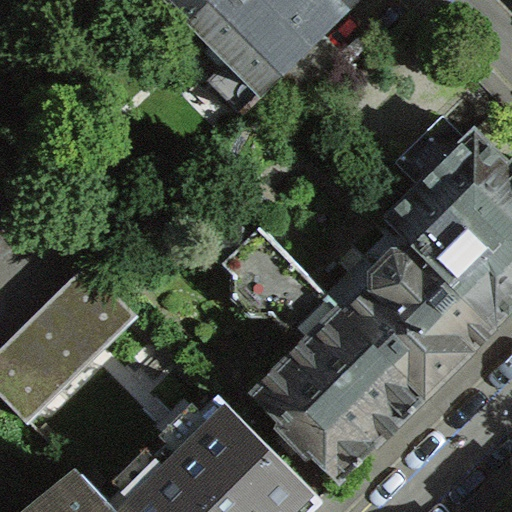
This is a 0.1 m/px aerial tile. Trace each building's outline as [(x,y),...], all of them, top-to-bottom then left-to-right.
[(174,0),(190,15),(205,0),(174,0)] [(242,111),(265,89),(322,32),(354,0),(205,0),(190,15),(231,57),(210,78),(242,111)] [(356,66),(322,32),(265,89),(299,123),(356,66)] [(387,213),(412,238),(496,323),(511,307),(511,160),(509,163),(474,128),(387,213)] [(109,242),(148,203),(102,156),(62,194),(109,242)] [(0,246),(42,216),(0,173),(0,246)] [(284,324),(286,322),(304,339),(255,387),(281,414),(281,420),(278,423),(292,438),(306,452),(309,449),(315,449),(341,475),(425,394),(338,306),(326,294),(256,222),(251,227),(241,218),(216,243),(228,255),(222,261),(233,272),(232,294),(251,313),(272,313),(284,324)] [(373,267),(363,257),(326,294),(338,306),(425,394),(483,335),(496,323),(412,238),(402,248),(393,248),(373,267)] [(68,374),(132,311),(86,264),(0,348),(0,390),(24,416),(68,374)] [(109,502),(119,511),(304,511),(317,499),(216,396),(109,502)] [(119,511),(109,502),(80,472),(29,511),(119,511)]
